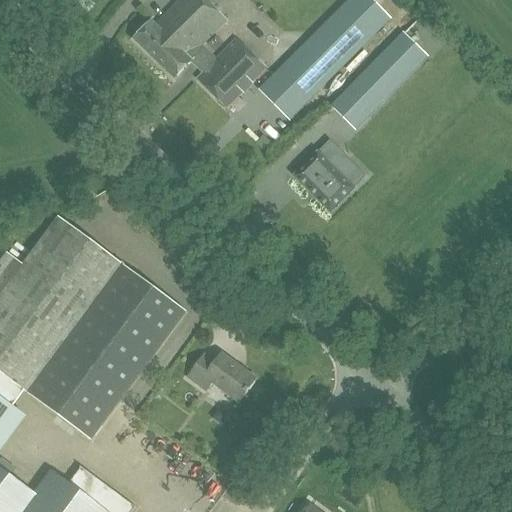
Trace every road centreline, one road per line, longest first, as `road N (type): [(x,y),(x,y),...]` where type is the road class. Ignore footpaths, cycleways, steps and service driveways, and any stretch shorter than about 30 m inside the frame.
road 1 (tertiary): [(364,371),(0,0)]
road 2 (unknown): [(160,497),(0,380)]
road 3 (tertiary): [(503,511),(378,386)]
road 4 (unclassified): [(259,511),(364,371)]
road 5 (unclassified): [(378,386),(511,287)]
